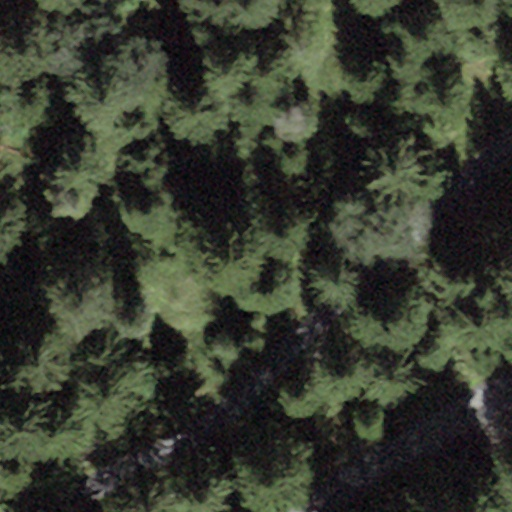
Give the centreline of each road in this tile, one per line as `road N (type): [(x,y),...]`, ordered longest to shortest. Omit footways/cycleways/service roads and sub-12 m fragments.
road 1 (track): [(44,511),(151,467),(463,166),(511,144)]
road 2 (unclassified): [(511,382),(316,511)]
